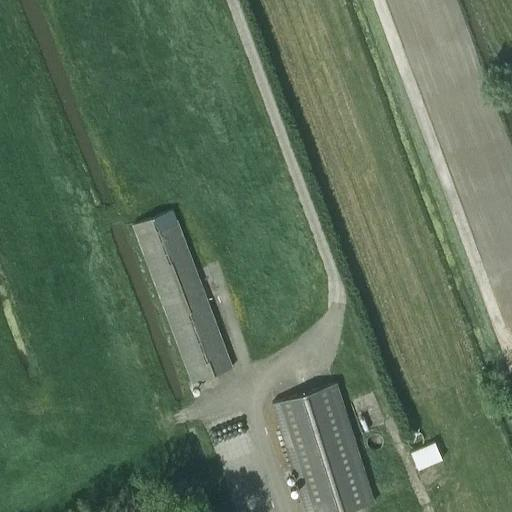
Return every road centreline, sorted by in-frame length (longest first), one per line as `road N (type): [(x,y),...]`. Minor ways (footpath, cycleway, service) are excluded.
road 1 (track): [(230,0),(337,302),(322,334),(272,371),(252,412),(284,511)]
road 2 (track): [(375,0),(511,353)]
